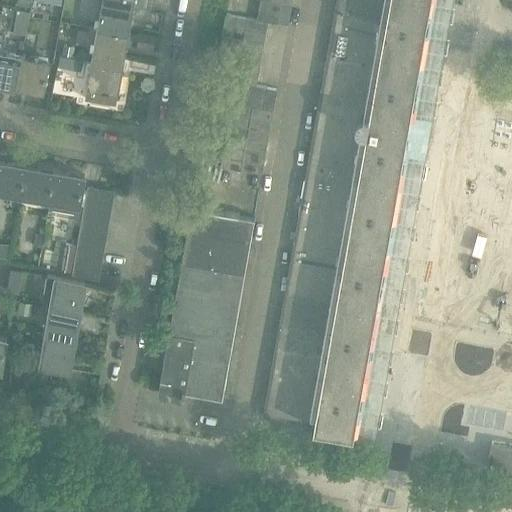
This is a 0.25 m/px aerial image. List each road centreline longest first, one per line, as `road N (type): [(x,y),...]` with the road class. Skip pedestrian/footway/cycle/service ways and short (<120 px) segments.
road 1 (residential): [(231,468),(312,0)]
road 2 (residential): [(231,468),(396,494),(414,487),(421,472),(435,386),(511,400)]
road 3 (residential): [(112,450),(161,159)]
road 4 (residential): [(0,122),(161,159)]
road 5 (residential): [(161,159),(194,0)]
road 6 (residential): [(112,450),(231,468)]
